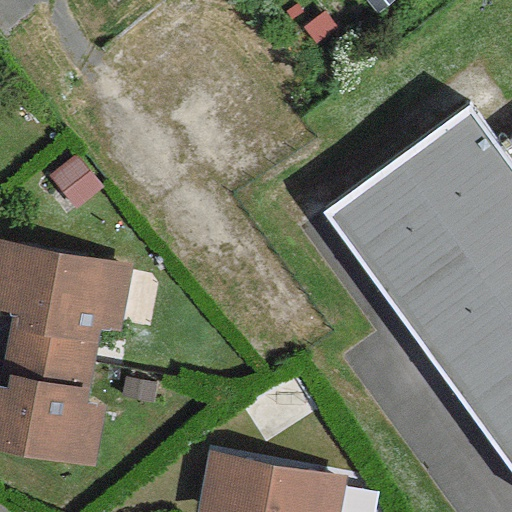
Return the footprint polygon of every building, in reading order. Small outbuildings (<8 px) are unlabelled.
[(470,103),(327,207),(511,459),(511,140),(502,148),(470,103)] [(45,303),(36,348),(98,360),(107,315),(117,263),(17,244),(7,296),(45,303)] [(136,267),(117,263),(107,315),(126,318),(136,267)] [(139,265),(131,306),(160,313),(169,271),(139,265)] [(0,387),(0,434),(81,450),(89,406),(98,360),(36,348),(27,393),(0,387)] [(89,406),(81,450),(100,454),(108,410),(89,406)] [(322,511),(329,478),(229,459),(219,511),(223,511),(322,511)] [(342,511),(348,482),(329,478),(322,511),(342,511)]
